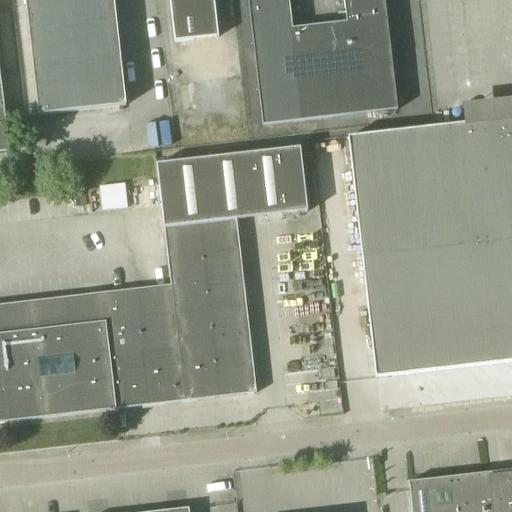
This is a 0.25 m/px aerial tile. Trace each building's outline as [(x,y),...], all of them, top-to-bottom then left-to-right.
[(25,0),(39,116),(83,111),(70,0),(25,0)] [(70,0),(83,111),(126,106),(114,0),(70,0)] [(169,0),(175,43),(219,38),(214,0),(169,0)] [(247,0),(263,127),(398,111),(384,0),(343,0),(347,24),(293,30),(289,0),(247,0)] [(0,154),(10,153),(5,113),(0,69),(0,154)] [(511,119),(348,138),(376,379),(511,363),(511,119)] [(157,166),(164,229),(171,286),(181,373),(112,381),(115,411),(257,394),(237,221),(308,213),(300,149),(157,166)] [(103,212),(127,209),(125,185),(100,188),(103,212)] [(0,423),(115,411),(112,381),(181,373),(171,286),(84,297),(84,298),(87,298),(89,316),(70,318),(68,304),(0,312),(0,423)] [(511,511),(511,471),(407,484),(408,485),(409,485),(411,511),(511,511)]
